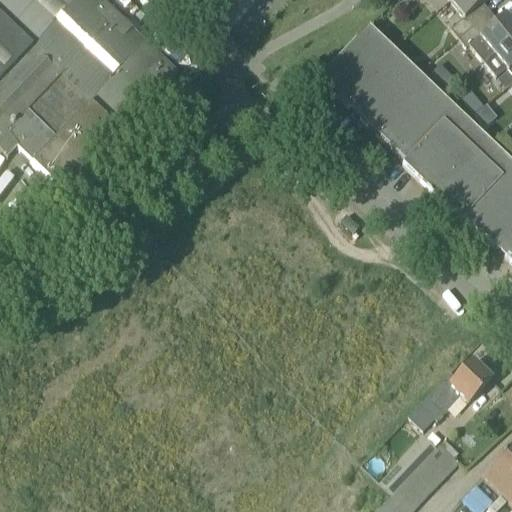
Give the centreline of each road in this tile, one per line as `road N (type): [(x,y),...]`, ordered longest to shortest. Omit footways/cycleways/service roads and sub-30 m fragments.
road 1 (unclassified): [(511,325),(318,124),(281,109),(238,110)]
road 2 (unclassified): [(0,288),(62,253),(238,110)]
road 3 (unclassified): [(238,110),(224,70),(151,0)]
